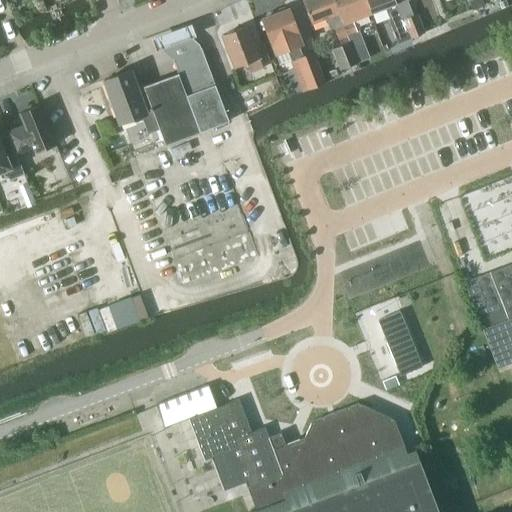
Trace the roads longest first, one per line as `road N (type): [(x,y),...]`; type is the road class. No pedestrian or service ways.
road 1 (residential): [(511,153),(330,221),(322,313),(0,431)]
road 2 (tertiary): [(0,69),(117,23)]
